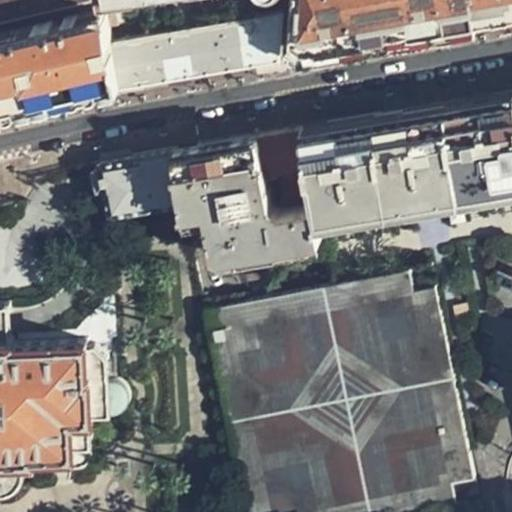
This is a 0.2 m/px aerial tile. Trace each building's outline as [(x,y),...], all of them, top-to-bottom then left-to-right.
[(0,0),(0,19),(90,1),(89,0),(0,0)] [(301,0),(296,59),(382,43),(480,24),(476,0),(301,0)] [(511,0),(476,0),(480,24),(511,17),(511,0)] [(0,118),(53,108),(122,94),(112,48),(104,13),(0,34),(0,118)] [(112,48),(122,94),(180,82),(281,62),(286,16),(112,48)] [(396,105),(301,122),(310,175),(316,215),(511,175),(511,84),(443,96),(396,105)] [(286,124),(260,129),(269,183),(310,175),(301,122),(286,124)] [(186,142),(175,144),(187,200),(188,208),(198,206),(208,205),(216,252),(318,233),(316,215),(310,175),(269,183),(260,129),(222,136),(186,142)] [(175,144),(102,158),(103,165),(98,166),(102,186),(108,185),(113,212),(187,200),(175,144)] [(237,293),(228,295),(269,511),(384,511),(377,476),(474,455),(471,441),(437,273),(416,276),(411,255),(247,291),(237,293)] [(224,377),(249,511),(269,511),(228,295),(207,299),(224,377)] [(0,336),(13,336),(12,317),(12,301),(0,301),(0,336)] [(0,336),(0,455),(1,455),(35,454),(35,449),(75,448),(74,414),(90,413),(110,413),(113,412),(115,412),(117,411),(120,409),(122,406),(124,404),(125,402),(127,400),(127,398),(128,393),(128,389),(127,385),(125,380),(121,377),(117,375),(113,373),(109,372),(108,355),(98,342),(88,343),(88,337),(16,339),(15,336),(13,336),(0,336)] [(91,447),(90,413),(74,414),(75,448),(91,447)] [(1,455),(0,455),(0,490),(1,491),(5,490),(9,489),(13,487),(17,484),(20,481),(22,477),(23,473),(23,467),(35,466),(35,454),(1,455)] [(474,455),(377,476),(384,511),(400,511),(460,500),(454,470),(476,466),(474,455)] [(462,511),(460,500),(400,511),(462,511)]
